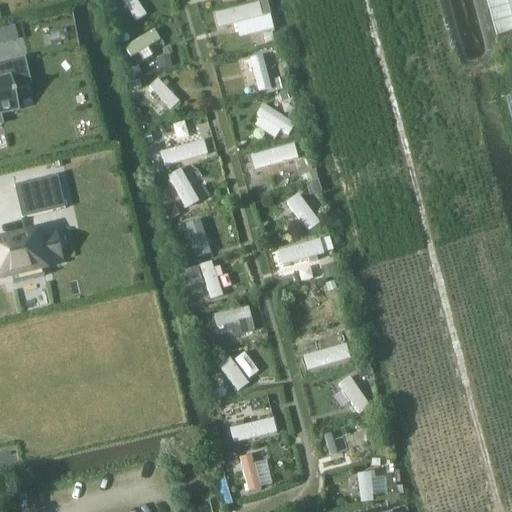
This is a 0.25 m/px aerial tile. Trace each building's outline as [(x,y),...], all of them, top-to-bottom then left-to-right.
[(511,0),(485,0),(495,37),(511,32),(511,0)] [(0,46),(17,42),(14,28),(0,31),(0,46)] [(0,148),(17,144),(15,137),(31,133),(17,85),(43,79),(36,54),(0,62),(0,148)] [(65,209),(57,176),(14,186),(14,188),(20,187),(27,216),(27,218),(65,209)] [(37,234),(0,243),(0,282),(1,282),(3,290),(42,281),(39,272),(46,270),(45,263),(62,259),(56,236),(39,239),(37,234)]
